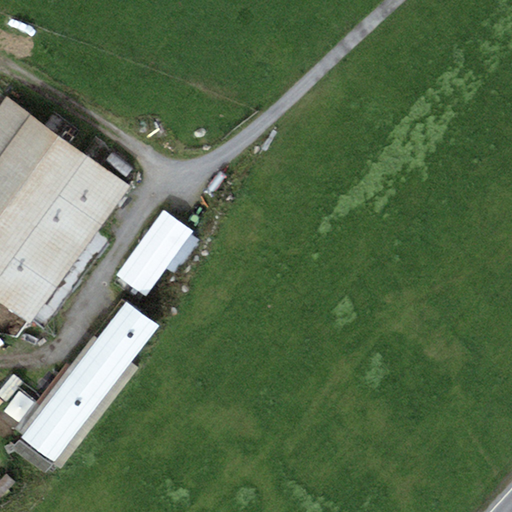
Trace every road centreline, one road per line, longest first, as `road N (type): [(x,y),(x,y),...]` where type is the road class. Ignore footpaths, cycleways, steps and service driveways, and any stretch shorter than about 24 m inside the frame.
road 1 (track): [(169,171),(61,345),(0,361)]
road 2 (track): [(0,61),(169,171)]
